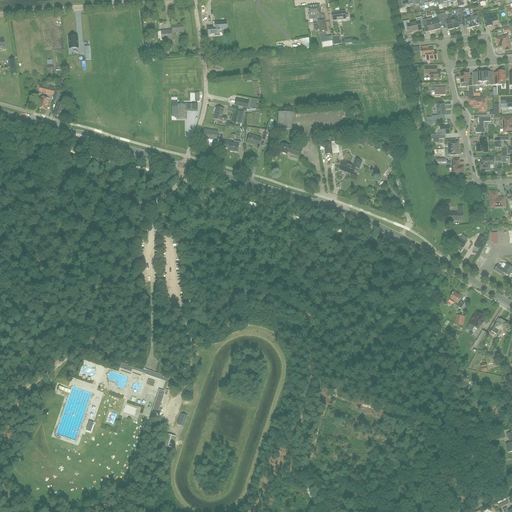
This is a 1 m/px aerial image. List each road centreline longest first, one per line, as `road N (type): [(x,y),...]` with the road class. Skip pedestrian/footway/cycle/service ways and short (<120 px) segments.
road 1 (primary): [(100,141),(350,214),(450,267)]
road 2 (residential): [(0,14),(170,0)]
road 3 (track): [(194,0),(205,87),(187,156)]
